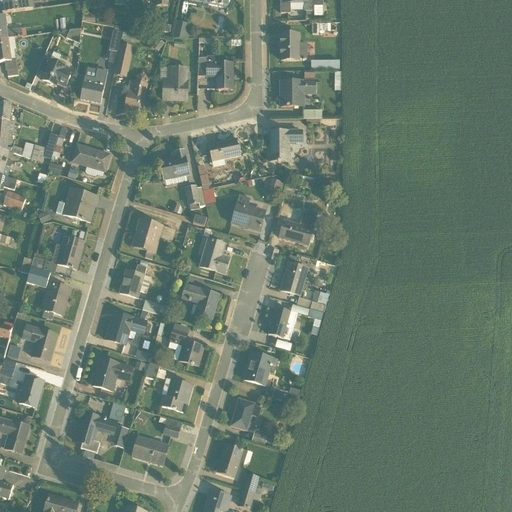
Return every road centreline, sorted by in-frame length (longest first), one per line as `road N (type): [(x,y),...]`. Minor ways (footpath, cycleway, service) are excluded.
road 1 (residential): [(178,497),(50,465),(139,135)]
road 2 (residential): [(259,266),(178,497)]
road 3 (residential): [(139,135),(254,106),(254,0)]
road 4 (residential): [(0,90),(66,118),(139,135)]
